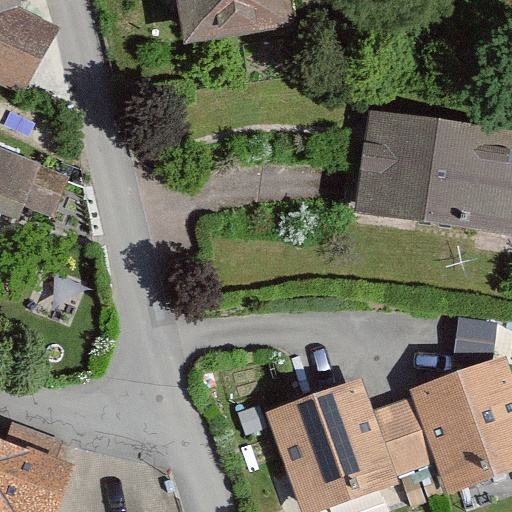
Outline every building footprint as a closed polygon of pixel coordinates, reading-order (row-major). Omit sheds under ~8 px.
[(167,0),(177,65),(281,49),(274,0),(167,0)] [(511,146),(364,128),(350,240),(511,260),(511,146)] [(511,407),(498,364),(402,396),(406,407),(427,467),(440,509),(511,485),(511,407)] [(359,390),(262,424),(292,511),(333,511),(394,491),(391,480),(369,419),(359,390)] [(406,407),(369,419),(391,480),(427,467),(406,407)] [(47,511),(62,472),(0,450),(0,511),(47,511)]
